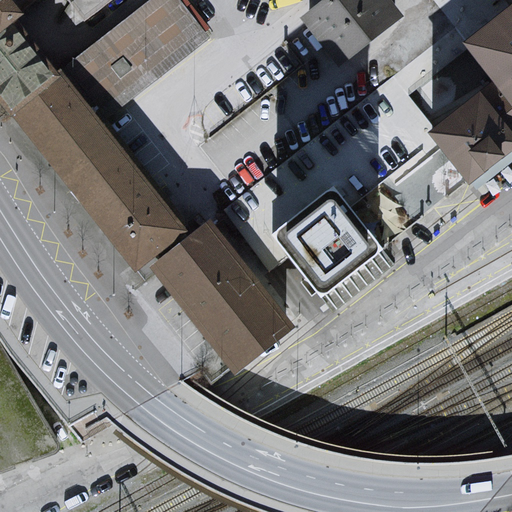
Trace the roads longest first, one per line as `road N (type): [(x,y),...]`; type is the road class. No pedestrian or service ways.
road 1 (secondary): [(511,493),(369,496),(277,474),(214,446),(160,411),(89,346),(0,224)]
road 2 (residential): [(511,210),(408,290),(270,379),(0,508)]
